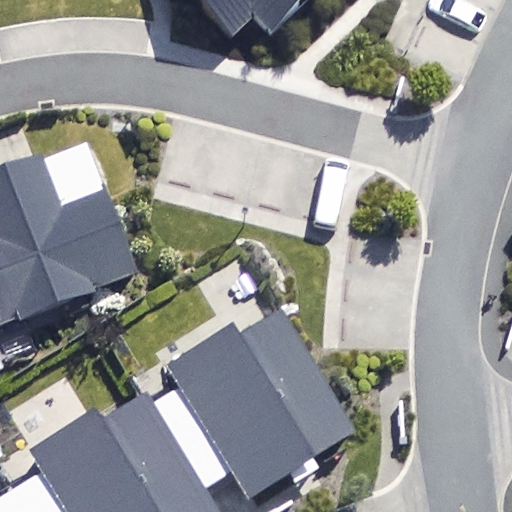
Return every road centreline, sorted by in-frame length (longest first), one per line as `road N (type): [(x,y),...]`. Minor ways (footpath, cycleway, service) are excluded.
road 1 (residential): [(0,91),(98,80),(155,86),(481,171)]
road 2 (residential): [(453,437),(450,347),(481,171)]
